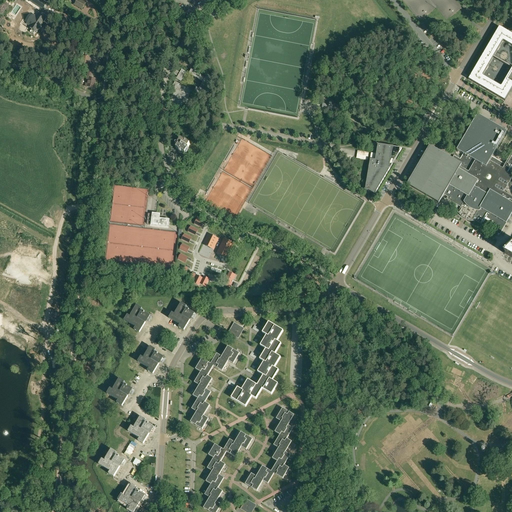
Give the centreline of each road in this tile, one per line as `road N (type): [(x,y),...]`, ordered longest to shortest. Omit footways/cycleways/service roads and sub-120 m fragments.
road 1 (tertiary): [(54,511),(103,102)]
road 2 (unclassified): [(511,383),(337,281)]
road 3 (residential): [(158,113),(177,50),(236,0)]
road 4 (unclassified): [(386,195),(455,77)]
road 5 (residential): [(180,350),(207,313),(289,310)]
road 6 (unclassified): [(213,218),(170,173),(158,113)]
road 7 (unclassified): [(495,250),(386,195)]
